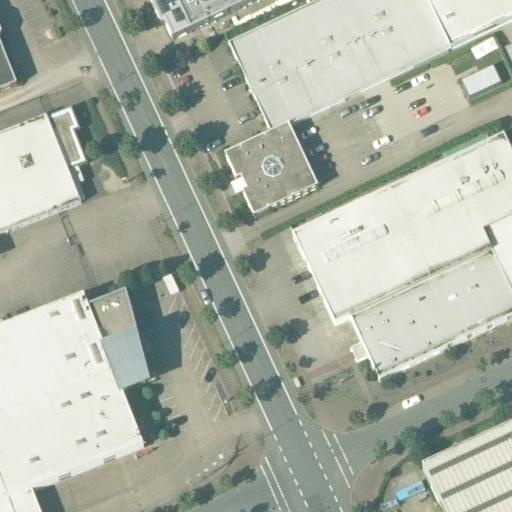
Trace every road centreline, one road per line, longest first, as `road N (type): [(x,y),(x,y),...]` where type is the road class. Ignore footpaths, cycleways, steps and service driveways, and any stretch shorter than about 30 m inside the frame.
road 1 (residential): [(306,474),(86,0)]
road 2 (residential): [(306,474),(511,377)]
